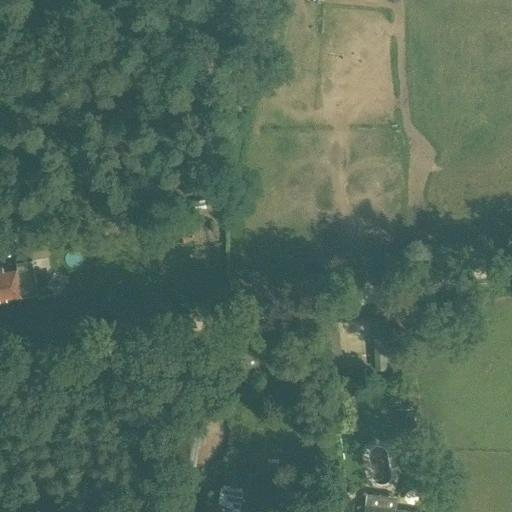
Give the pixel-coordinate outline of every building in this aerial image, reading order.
[(194,212),(199,236),(223,231),(218,207),(194,212)] [(174,241),(193,237),(187,209),(168,213),(174,241)] [(37,294),(32,261),(15,264),(15,263),(0,265),(0,299),(21,297),(37,294)] [(388,318),(377,318),(380,368),(391,367),(388,318)] [(337,323),(320,326),(327,373),(344,371),(337,323)] [(227,375),(261,370),(255,337),(221,343),(227,375)] [(412,410),(398,411),(399,421),(397,421),(398,443),(416,442),(415,420),(413,420),(412,410)] [(173,419),(171,433),(201,438),(203,424),(173,419)] [(199,452),(169,447),(167,461),(197,466),(199,452)] [(239,511),(240,506),(243,489),(224,486),(223,492),(211,490),(209,501),(209,500),(206,511),(239,511)]
